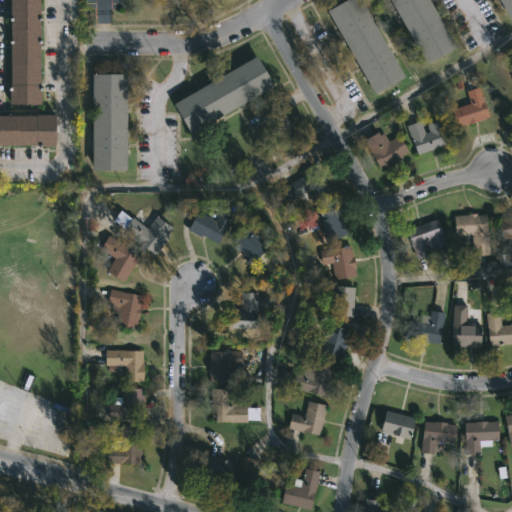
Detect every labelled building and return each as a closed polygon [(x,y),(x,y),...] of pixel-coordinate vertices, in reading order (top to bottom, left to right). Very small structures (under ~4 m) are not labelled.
[(40,0),(40,30),(40,65),(41,65),(41,105),(9,105),(9,84),(10,84),(10,0),(40,0)] [(361,0),(404,74),(373,92),(325,9),(340,0),(361,0)] [(443,53),(425,63),(389,0),(431,0),(457,44),(443,53)] [(511,0),(511,21),(499,0),(511,0)] [(206,121),(185,133),(168,104),(250,56),(267,85),(206,121)] [(121,171),(95,171),(95,75),(121,75),(121,171)] [(475,121),(453,127),(447,109),(467,103),(463,91),(477,87),(486,117),(475,121)] [(56,114),(55,146),(0,144),(0,114),(36,116),(36,114),(56,114)] [(417,120),(422,133),(426,132),(424,125),(436,121),(445,144),(414,156),(403,125),(417,120)] [(381,133),(385,141),(397,135),(405,152),(398,156),(399,158),(376,170),(365,149),(362,150),(357,141),(372,133),(374,136),(381,133)] [(321,182),(328,194),(311,204),(304,191),(286,202),(278,189),(313,169),(321,182)] [(327,242),(324,244),(315,223),(317,222),(314,216),(335,207),(346,234),(327,242)] [(230,216),(216,243),(203,236),(202,238),(186,230),(196,212),(212,221),(218,210),(230,216)] [(117,211),(144,229),(153,216),(169,228),(164,235),(166,237),(151,256),(134,244),(135,242),(109,221),(117,211)] [(511,263),(500,267),(497,256),(502,254),(493,222),(508,217),(507,214),(511,212),(511,263)] [(474,213),(474,216),(484,215),(488,255),(470,256),(468,235),(453,237),(451,217),(474,213)] [(419,258),(413,260),(402,230),(434,219),(443,245),(427,251),(428,254),(419,258)] [(250,239),(255,245),(260,241),(266,249),(244,267),(238,259),(241,257),(228,241),(247,226),(255,236),(250,239)] [(132,263),(121,280),(107,271),(113,260),(99,251),(108,236),(137,254),(132,263)] [(353,277),(321,282),(315,251),(349,245),(353,277)] [(270,269),(273,276),(282,273),(288,291),(262,299),(254,274),(270,269)] [(352,288),(349,318),(329,316),(333,286),(352,288)] [(138,309),(132,330),(113,325),(116,313),(108,311),(110,304),(104,303),(108,289),(141,297),(138,309)] [(253,299),(251,337),(221,335),(222,306),(237,306),(237,293),(253,294),(253,299)] [(481,324),(479,349),(447,346),(448,326),(451,326),(453,304),(466,305),(465,323),(481,324)] [(441,315),(436,344),(402,338),(405,320),(417,322),(418,315),(427,316),(428,311),(441,313),(441,315)] [(497,313),(498,326),(511,324),(511,344),(495,346),(495,348),(487,348),(484,314),(497,313)] [(346,330),(339,358),(316,352),(321,331),(325,332),(327,325),(346,330)] [(140,363),(140,381),(122,381),(122,366),(102,366),(103,350),(140,351),(140,363)] [(233,382),(208,381),(208,350),(240,351),(239,374),(234,374),(233,382)] [(300,359),(312,362),(312,360),(334,367),(326,397),(287,385),(287,388),(276,385),(280,371),(290,374),(291,371),(296,373),(300,359)] [(138,387),(138,394),(140,394),(140,407),(138,407),(138,419),(105,418),(105,404),(114,404),(114,397),(120,396),(120,389),(127,389),(127,387),(138,387)] [(257,409),(256,419),(244,419),(244,422),(212,421),(212,412),(208,412),(208,388),(229,389),(228,397),(236,397),(236,405),(247,405),(247,407),(257,407),(257,409)] [(323,405),(316,435),(285,427),(288,413),(300,416),(304,400),(323,405)] [(397,409),(396,413),(412,416),(407,439),(399,437),(399,436),(377,432),(382,409),(388,411),(389,408),(397,409)] [(511,445),(507,446),(501,416),(511,413),(511,445)] [(444,421),(444,423),(454,424),(453,443),(433,441),(432,453),(418,452),(420,421),(444,421)] [(484,421),(494,421),(494,439),(488,439),(489,446),(476,446),(476,453),(462,454),(462,422),(484,421)] [(135,445),(141,448),(141,459),(139,459),(139,464),(104,463),(104,447),(108,447),(108,440),(117,441),(118,429),(136,430),(135,445)] [(232,463),(226,484),(199,475),(205,454),(232,463)] [(272,478),(268,491),(237,481),(244,456),(253,459),(251,465),(263,469),(261,475),(272,478)] [(316,473),(308,509),(278,502),(282,484),(291,486),(292,480),(299,481),(302,468),(316,471),(316,473)] [(362,511),(364,498),(378,500),(376,511),(362,511)]
